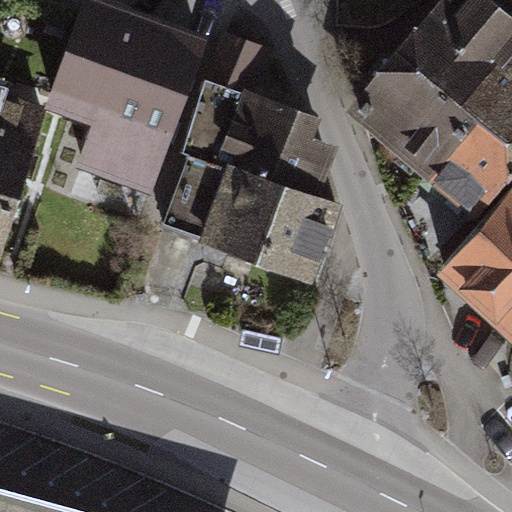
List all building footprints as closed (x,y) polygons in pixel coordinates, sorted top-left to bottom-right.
[(208,38),(97,0),(87,0),(51,107),(95,122),(79,169),(154,194),(208,38)] [(511,19),(489,0),(441,0),(352,106),(481,215),(511,179),(511,19)] [(225,31),(205,80),(186,147),(321,192),(332,157),(311,112),(253,88),(270,48),(225,31)] [(0,253),(38,136),(0,123),(0,253)] [(186,147),(162,223),(199,236),(232,258),(313,285),(343,199),(321,192),(186,147)] [(511,179),(481,215),(446,254),(472,277),(458,293),(511,339),(511,179)] [(0,511),(97,511),(0,486),(0,511)]
